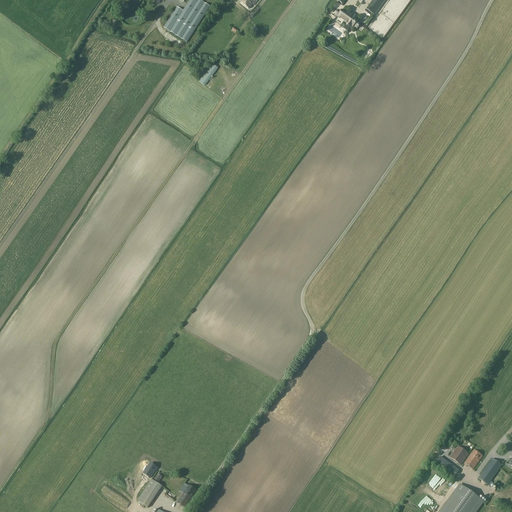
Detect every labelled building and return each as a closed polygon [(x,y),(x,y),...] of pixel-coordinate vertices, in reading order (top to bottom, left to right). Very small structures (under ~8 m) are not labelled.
[(165,32),(186,45),(209,8),(195,0),(192,0),(184,14),(178,10),(165,32)] [(254,5),(258,0),(241,0),(240,2),(249,9),(253,4),(254,5)] [(374,0),(367,10),(374,16),(385,0),(374,0)] [(339,10),(335,15),(338,18),(337,19),(343,23),(344,22),(347,25),(346,26),(350,28),(351,27),(352,28),(353,27),(356,29),(360,24),(357,22),(358,21),(357,20),(357,19),(353,17),(344,10),(342,13),(339,10)] [(253,35),(258,31),(254,26),(249,31),(253,35)] [(366,51),(372,45),(367,41),(362,47),(366,51)] [(360,62),(364,55),(352,49),(348,56),(360,62)] [(211,63),(198,81),(205,86),(218,68),(211,63)] [(460,466),(469,454),(458,447),(450,458),(460,466)] [(473,470),(482,457),(474,450),(464,464),(473,470)] [(440,458),(434,466),(453,480),(459,471),(440,458)] [(151,463),(143,474),(149,478),(157,468),(151,463)] [(490,487),(493,484),(489,481),(496,472),(488,466),(479,479),(490,487)] [(151,480),(138,501),(148,508),(161,487),(151,480)] [(176,502),(176,503),(185,509),(192,499),(192,500),(192,499),(194,497),(194,496),(196,494),(196,493),(197,491),(189,486),(188,485),(187,486),(184,484),(183,486),(182,487),(181,488),(181,489),(180,490),(179,491),(182,493),(183,493),(176,502)] [(130,511),(134,505),(104,485),(100,492),(130,511)] [(460,485),(439,511),(477,511),(484,503),(460,485)]
